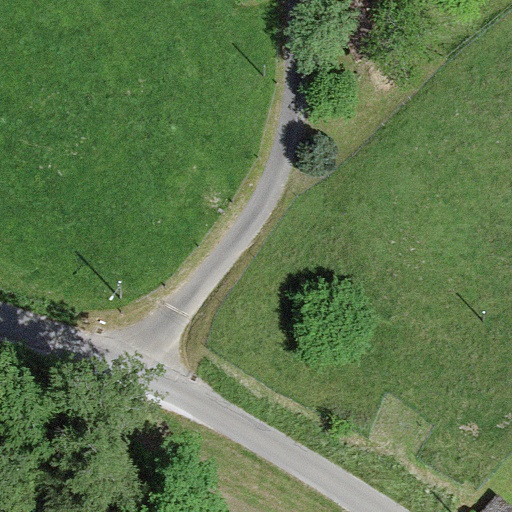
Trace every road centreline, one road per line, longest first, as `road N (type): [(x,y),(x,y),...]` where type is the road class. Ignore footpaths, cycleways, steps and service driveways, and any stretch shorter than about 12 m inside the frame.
road 1 (residential): [(299,0),(296,96),(270,187),(124,369)]
road 2 (unclassified): [(124,369),(236,424),(379,511)]
road 3 (unclassified): [(0,322),(124,369)]
